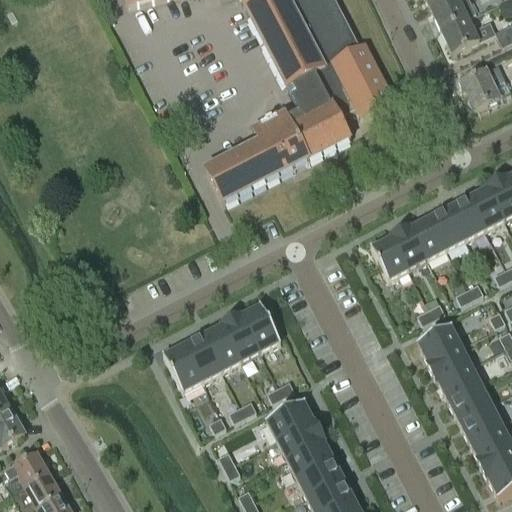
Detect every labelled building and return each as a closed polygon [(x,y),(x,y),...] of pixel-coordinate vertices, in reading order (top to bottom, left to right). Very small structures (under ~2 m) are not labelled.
[(123,0),(128,14),(179,0),(234,0),(235,4),(248,0),(262,0),(263,2),(243,13),(286,96),(287,96),(299,119),(287,126),(284,120),(253,136),(260,150),(205,178),(223,214),(350,148),(339,126),(357,117),(361,126),(394,109),(393,108),(365,55),(365,54),(365,53),(360,55),(331,0),(123,0)] [(422,0),(429,15),(456,2),(455,0),(422,0)] [(457,2),(429,15),(441,39),(468,25),(476,22),(466,0),(458,0),(456,1),(457,2)] [(511,3),(502,7),(506,20),(511,18),(511,3)] [(479,51),(496,43),(495,40),(490,30),(474,38),(468,25),(441,39),(452,63),(479,51)] [(496,43),(502,55),(511,50),(511,31),(495,40),(496,43)] [(486,78),(461,89),(475,118),(499,106),(511,100),(498,72),(486,78)] [(505,229),(511,224),(511,195),(506,185),(487,195),(505,229)] [(486,239),(505,229),(487,195),(486,195),(487,196),(468,205),(486,239)] [(466,249),(486,239),(468,205),(449,215),(466,249)] [(447,259),(466,249),(449,215),(429,225),(447,259)] [(428,268),(447,259),(429,225),(411,235),(411,234),(410,234),(428,268)] [(409,278),(428,268),(410,234),(391,244),(409,278)] [(391,244),(390,245),(391,245),(371,256),(389,289),(409,278),(391,244)] [(494,283),(499,293),(511,288),(505,277),(494,283)] [(484,302),(478,291),(467,297),(472,307),(484,302)] [(467,297),(456,303),(461,313),(472,307),(467,297)] [(440,311),(429,317),(434,327),(445,321),(440,311)] [(242,322),(241,322),(261,360),(281,350),(261,312),(242,322)] [(417,323),(423,333),(434,327),(429,317),(417,323)] [(499,319),(489,324),(495,336),(505,331),(499,319)] [(241,322),(221,332),(241,371),(261,360),(241,322)] [(221,332),(221,333),(203,343),(222,380),(241,371),(221,332)] [(451,333),(418,351),(428,370),(427,370),(427,371),(461,353),(451,333)] [(499,344),(505,355),(511,351),(511,343),(509,339),(499,344)] [(203,343),(183,353),(202,391),(222,380),(203,343)] [(163,363),(183,401),(202,391),(183,353),(163,363)] [(427,371),(437,390),(471,373),(461,353),(427,371)] [(437,390),(438,391),(448,409),(481,392),(471,373),(437,390)] [(290,389),(278,394),(284,405),(295,399),(290,389)] [(491,411),(481,392),(448,409),(458,428),(491,411)] [(267,400),(272,411),(284,405),(278,394),(267,400)] [(0,423),(11,418),(0,399),(0,423)] [(257,419),(251,408),(240,414),(245,425),(257,419)] [(267,428),(277,448),(315,428),(314,428),(304,409),(267,428)] [(501,430),(491,411),(458,428),(468,448),(501,430)] [(240,414),(229,420),(234,431),(245,425),(240,414)] [(0,456),(25,441),(11,418),(0,423),(0,456)] [(209,430),(215,441),(226,435),(221,424),(209,430)] [(325,448),(315,428),(277,448),(287,468),(325,448)] [(477,467),(511,449),(501,430),(468,448),(477,466),(477,467)] [(326,449),(325,448),(287,468),(297,487),(334,467),(325,449),(326,449)] [(487,486),(511,473),(511,451),(511,449),(477,467),(487,486)] [(229,459),(218,465),(224,476),(235,470),(229,459)] [(49,483),(48,481),(49,479),(46,473),(44,473),(37,462),(5,481),(10,489),(5,492),(12,505),(49,483)] [(297,487),(307,506),(344,487),(334,467),(297,487)] [(240,482),(235,470),(224,476),(230,487),(240,482)] [(511,498),(511,473),(487,486),(487,487),(488,487),(498,506),(511,498)] [(49,483),(12,505),(15,511),(21,511),(26,509),(27,511),(48,511),(61,504),(60,502),(61,499),(58,494),(56,494),(49,483)] [(307,506),(309,511),(343,511),(354,506),(344,487),(307,506)] [(238,503),(242,511),(248,511),(254,509),(249,498),(238,503)]
